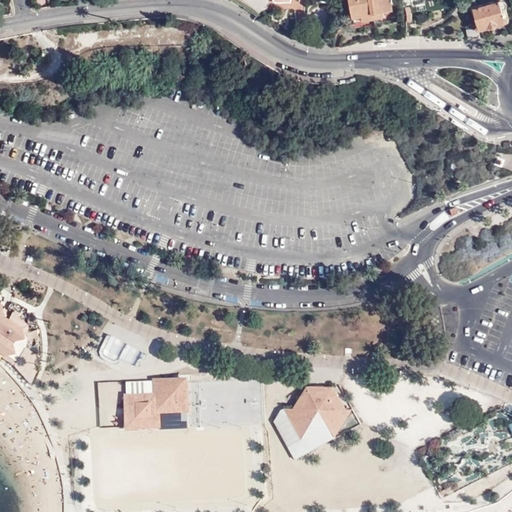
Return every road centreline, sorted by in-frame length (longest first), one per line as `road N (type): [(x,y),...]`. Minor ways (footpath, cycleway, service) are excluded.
road 1 (secondary): [(470,58),(313,61),(218,11),(172,4)]
road 2 (secondary): [(172,4),(24,22)]
